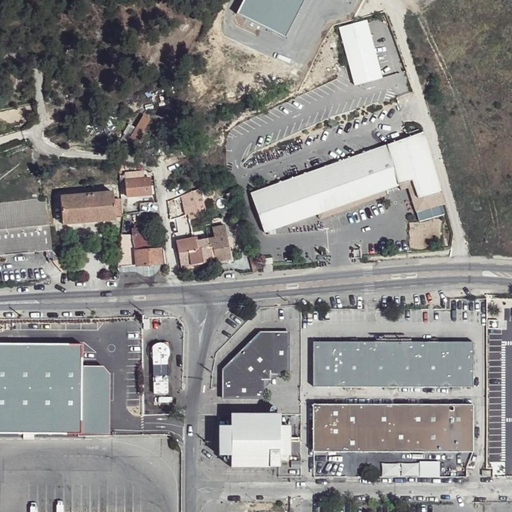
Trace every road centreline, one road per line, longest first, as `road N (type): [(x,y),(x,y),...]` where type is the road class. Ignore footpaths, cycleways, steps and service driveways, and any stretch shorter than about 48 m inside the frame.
road 1 (residential): [(175,296),(156,169),(40,146),(36,67),(0,63)]
road 2 (unclassified): [(191,492),(511,492)]
road 3 (secondary): [(206,295),(464,272),(511,276)]
road 4 (unclassified): [(206,295),(191,492)]
road 5 (secondary): [(0,302),(175,296)]
